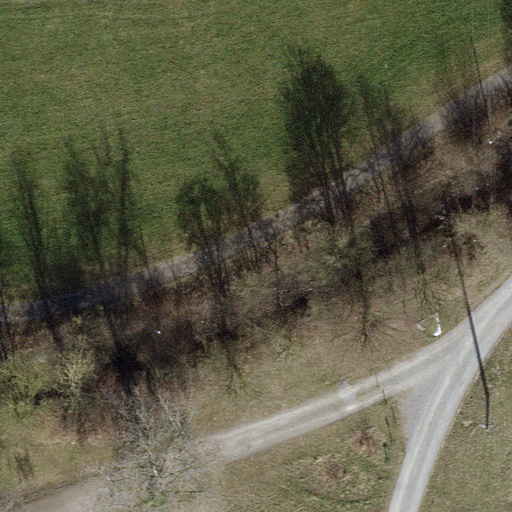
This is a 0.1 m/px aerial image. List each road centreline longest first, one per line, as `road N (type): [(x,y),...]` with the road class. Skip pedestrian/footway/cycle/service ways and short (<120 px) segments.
road 1 (track): [(432,351),(29,511)]
road 2 (track): [(402,511),(432,351),(511,285)]
